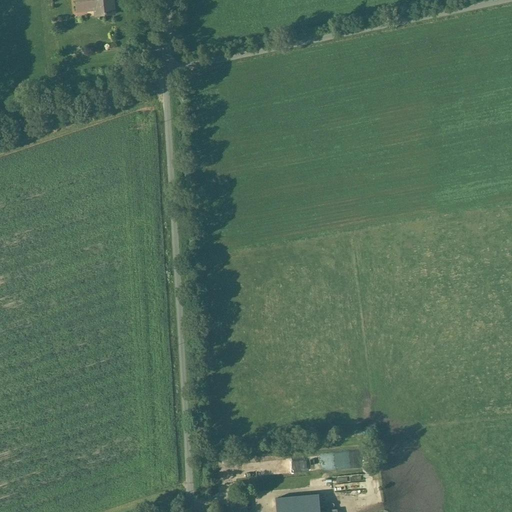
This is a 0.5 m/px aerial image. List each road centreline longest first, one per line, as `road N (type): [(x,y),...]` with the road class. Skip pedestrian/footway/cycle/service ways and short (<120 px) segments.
road 1 (unclassified): [(164,73),(190,511)]
road 2 (unclassified): [(164,73),(509,0)]
road 3 (unclassified): [(164,73),(0,129)]
